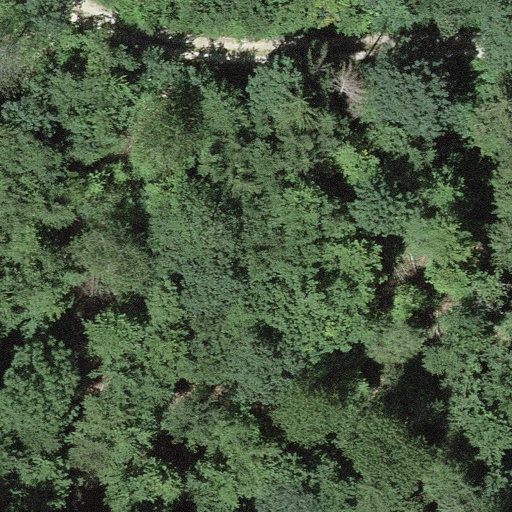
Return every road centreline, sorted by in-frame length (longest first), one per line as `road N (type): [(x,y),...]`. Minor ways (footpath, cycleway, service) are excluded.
road 1 (track): [(50,0),(130,34),(220,52),(511,46)]
road 2 (track): [(231,511),(39,497),(0,504)]
